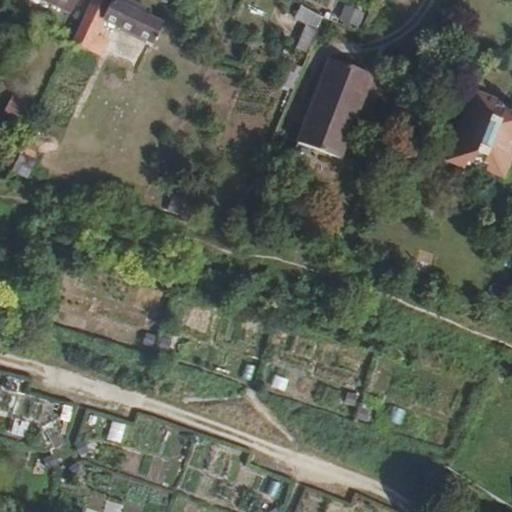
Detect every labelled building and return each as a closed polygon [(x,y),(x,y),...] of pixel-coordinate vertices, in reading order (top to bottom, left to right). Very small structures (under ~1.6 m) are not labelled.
[(48,0),(69,10),(74,0),(48,0)] [(91,0),(71,41),(89,49),(105,16),(114,20),(111,27),(150,45),(161,24),(142,15),(145,8),(127,0),(91,0)] [(325,16),(297,6),(291,20),(304,25),(295,48),(309,52),(325,16)] [(329,57),(287,166),(312,178),(322,154),(336,161),(350,129),(347,125),(367,74),(329,57)] [(511,107),(495,101),(497,97),(474,87),(467,103),(476,107),(471,120),(462,117),(444,155),(464,165),(461,171),(480,179),(486,166),(504,174),(511,155),(511,151),(509,150),(511,141),(511,107)]
